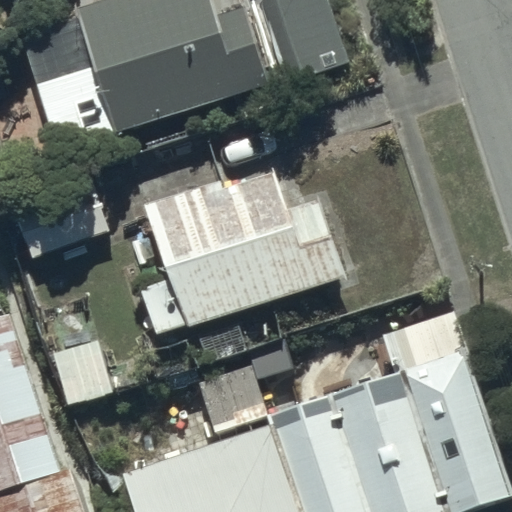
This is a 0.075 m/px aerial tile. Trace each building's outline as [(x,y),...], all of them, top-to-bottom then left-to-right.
[(208,18),(201,0),(143,0),(129,5),(127,0),(102,0),(70,10),(89,69),(45,83),(68,152),(262,89),(236,9),(208,18)] [(323,0),(268,0),(256,5),(284,81),(345,59),(323,0)] [(273,167),(141,208),(165,283),(139,291),(155,342),(347,281),(322,200),(288,211),(273,167)] [(90,187),(15,210),(29,257),(104,234),(90,187)] [(85,300),(39,313),(65,409),(112,396),(85,300)] [(75,511),(2,311),(0,311),(0,511),(75,511)] [(396,383),(118,475),(130,511),(478,511),(511,501),(511,497),(453,318),(382,341),(396,383)] [(254,368),(199,385),(214,432),(270,415),(261,385),(293,376),(284,345),(250,355),(254,368)]
